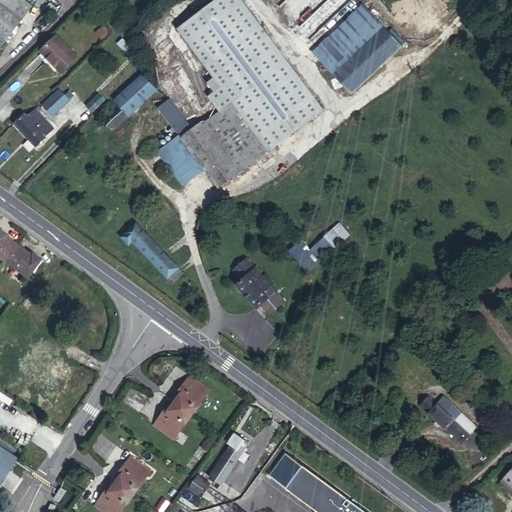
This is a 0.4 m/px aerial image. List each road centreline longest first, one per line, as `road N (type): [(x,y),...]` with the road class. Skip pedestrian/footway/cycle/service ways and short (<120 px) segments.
road 1 (unclassified): [(193,338),(223,318),(187,206),(262,173),(446,31)]
road 2 (secondary): [(429,511),(193,338)]
road 3 (residential): [(44,479),(156,311)]
road 4 (secondary): [(156,311),(0,195)]
